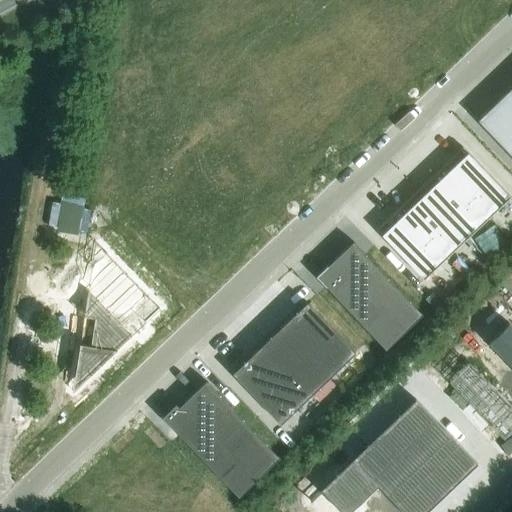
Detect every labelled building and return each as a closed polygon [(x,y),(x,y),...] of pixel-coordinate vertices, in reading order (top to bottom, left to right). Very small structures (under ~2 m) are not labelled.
[(511,86),(477,120),(511,157),(511,86)] [(441,169),(487,217),(509,197),(463,148),(441,169)] [(466,238),(487,217),(441,169),(420,189),(466,238)] [(445,258),(466,238),(420,189),(399,210),(445,258)] [(423,279),(445,258),(399,210),(377,231),(423,279)] [(161,308),(95,239),(72,393),(161,308)] [(352,242),(316,277),(385,350),(422,315),(352,242)] [(231,374),(280,425),(355,353),(306,302),(231,374)] [(488,343),(511,367),(511,326),(508,323),(488,343)] [(511,408),(468,362),(448,381),(503,439),(511,430),(511,408)] [(171,408),(171,409),(162,418),(171,427),(170,427),(175,432),(238,497),(279,458),(205,381),(178,407),(175,404),(171,408)] [(401,511),(409,511),(468,457),(437,424),(406,391),(391,406),(375,421),(344,451),(312,481),(337,508),(369,478),(401,511)] [(216,508),(144,434),(94,483),(105,494),(214,510),(216,508)]
